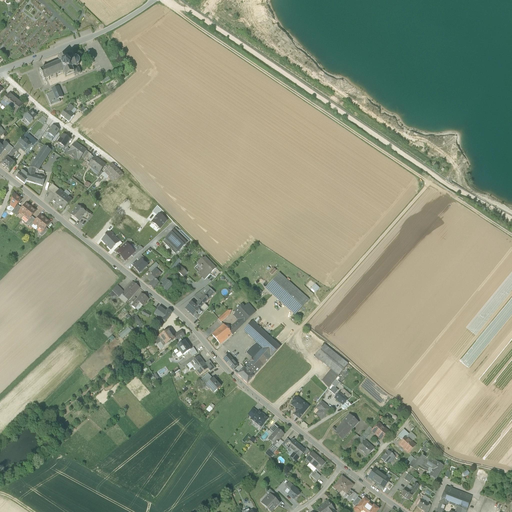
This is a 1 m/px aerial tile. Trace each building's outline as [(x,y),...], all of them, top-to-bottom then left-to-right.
[(44,83),(45,84),(64,76),(65,79),(73,75),(74,77),(81,75),(78,70),(77,70),(76,68),(78,68),(79,67),(79,65),(79,63),(78,61),(77,60),(75,59),(73,60),(71,55),(57,61),(59,63),(44,70),(40,72),(39,73),(44,83)] [(59,100),(63,98),(58,88),(52,91),(53,93),(56,101),(59,100)] [(51,107),(60,103),(59,100),(56,101),(53,93),(46,96),(51,107)] [(19,102),(20,101),(17,98),(15,99),(9,95),(1,105),(15,116),(23,106),(19,102)] [(66,111),(70,114),(74,109),(76,107),(74,106),(73,108),(70,105),(66,111)] [(70,114),(66,111),(61,117),(69,124),(74,117),(73,116),(70,114)] [(36,117),(31,112),(30,114),(25,118),(24,119),(30,124),(33,121),(32,121),(36,117)] [(39,121),(44,125),(47,120),(43,116),(39,121)] [(59,131),(53,127),(48,134),(54,138),(59,131)] [(33,147),(36,143),(28,135),(30,133),(28,131),(14,149),(13,150),(16,152),(17,153),(22,146),(26,150),(31,145),(33,147)] [(70,140),(63,136),(58,143),(64,148),(65,148),(67,144),(70,140)] [(0,155),(5,150),(8,145),(9,145),(5,142),(1,146),(0,145),(0,155)] [(70,151),(67,155),(71,159),(76,162),(78,159),(80,161),(82,158),(86,152),(75,144),(70,151)] [(13,150),(14,149),(8,145),(5,150),(10,154),(13,150)] [(37,157),(45,162),(51,151),(48,149),(47,149),(44,147),(37,157)] [(16,152),(13,150),(10,154),(1,165),(9,171),(15,164),(9,159),(11,157),(12,157),(16,152)] [(30,169),(36,170),(39,171),(45,162),(37,157),(30,169)] [(98,160),(95,158),(90,164),(93,166),(92,167),(95,170),(94,171),(95,172),(95,171),(99,174),(105,166),(97,161),(98,160)] [(123,175),(112,165),(104,173),(112,181),(116,180),(117,181),(123,175)] [(27,176),(22,171),(20,174),(16,178),(25,185),(26,182),(27,181),(29,176),(28,176),(27,176)] [(27,181),(26,182),(43,187),(45,179),(34,176),(28,174),(27,176),(28,176),(29,176),(27,181)] [(63,194),(59,191),(56,195),(51,201),(53,202),(52,203),(55,205),(55,204),(63,194)] [(10,211),(11,212),(14,209),(17,206),(21,200),(13,194),(12,199),(11,199),(11,202),(11,203),(10,208),(8,208),(7,209),(7,211),(9,212),(10,211)] [(68,197),(63,194),(55,204),(60,208),(68,197)] [(72,201),(68,197),(60,208),(59,208),(61,210),(62,210),(64,211),(72,201)] [(19,213),(24,217),(31,208),(26,204),(22,209),(19,213)] [(14,215),(20,208),(17,206),(14,209),(11,212),(14,215)] [(71,215),(79,222),(81,220),(86,213),(85,213),(78,207),(71,215)] [(157,207),(152,213),(157,217),(159,215),(162,211),(157,207)] [(22,219),(27,223),(29,221),(32,217),(36,212),(31,208),(24,217),(22,219)] [(86,213),(81,220),(82,221),(88,223),(93,216),(87,211),(85,213),(86,213)] [(157,217),(152,223),(160,229),(167,221),(159,215),(157,217)] [(38,228),(45,220),(40,216),(36,221),(33,225),(34,225),(38,228)] [(28,226),(34,219),(32,217),(29,221),(27,223),(26,224),(28,226)] [(46,229),(50,224),(45,220),(38,228),(43,232),(46,229)] [(42,237),(49,231),(46,229),(43,232),(40,236),(42,237)] [(189,242),(176,229),(169,236),(182,248),(189,242)] [(110,233),(102,241),(107,246),(114,238),(110,233)] [(182,248),(169,236),(163,242),(176,255),(182,248)] [(114,238),(107,246),(111,250),(119,243),(114,238)] [(131,256),(134,253),(134,252),(127,244),(120,250),(117,253),(125,262),(131,256)] [(137,249),(134,252),(134,253),(131,256),(133,258),(140,252),(137,249)] [(198,264),(204,270),(199,275),(205,280),(210,276),(215,270),(208,263),(209,262),(205,258),(203,260),(202,259),(198,264)] [(133,267),(139,273),(148,266),(142,259),(139,262),(133,267)] [(149,270),(152,273),(155,269),(156,270),(159,266),(156,263),(152,267),(149,270)] [(183,278),(188,272),(177,263),(173,268),(183,278)] [(261,276),(263,278),(272,269),(270,267),(261,276)] [(156,270),(155,269),(152,273),(147,278),(152,282),(149,286),(153,290),(159,284),(156,281),(161,275),(156,270)] [(171,269),(160,282),(163,285),(166,281),(167,281),(174,272),(171,269)] [(215,270),(210,276),(215,279),(221,274),(216,269),(215,270)] [(309,301),(279,274),(265,289),(295,316),(309,301)] [(161,288),(167,293),(173,286),(167,281),(166,281),(163,285),(161,288)] [(129,301),(140,288),(132,282),(123,292),(121,294),(122,295),(119,298),(124,303),(126,303),(128,301),(129,301)] [(121,294),(123,292),(117,286),(112,291),(119,298),(122,295),(121,294)] [(204,296),(209,300),(215,293),(208,287),(195,296),(200,301),(204,296)] [(145,303),(148,300),(141,295),(132,307),(135,310),(139,305),(140,305),(140,304),(142,306),(144,303),(145,303)] [(185,310),(193,317),(197,313),(200,316),(208,308),(205,305),(209,300),(204,296),(200,301),(195,306),(192,302),(185,310)] [(230,328),(235,333),(256,313),(248,304),(244,308),(242,305),(235,312),(236,313),(233,315),(238,320),(238,322),(230,328)] [(165,322),(172,313),(168,311),(166,313),(159,309),(155,314),(162,319),(165,322)] [(228,311),(218,320),(221,323),(229,316),(231,311),(228,311)] [(138,326),(142,323),(138,316),(133,319),(138,326)] [(244,369),(254,377),(280,348),(252,322),(244,332),(257,344),(251,348),(246,354),(253,359),(244,369)] [(223,325),(212,335),(220,345),(232,335),(232,336),(235,333),(230,328),(228,330),(223,325)] [(119,336),(123,340),(131,331),(127,327),(119,336)] [(173,337),(168,331),(154,340),(161,350),(175,340),(173,337)] [(175,340),(176,343),(185,337),(181,331),(173,337),(175,340)] [(190,350),(184,342),(177,347),(183,356),(189,352),(190,351),(190,350)] [(322,382),(328,389),(348,365),(325,346),(315,358),(331,371),(322,382)] [(223,360),(233,371),(237,366),(228,356),(223,360)] [(204,365),(198,358),(190,363),(200,376),(208,370),(204,365)] [(209,361),(204,365),(208,370),(210,373),(215,369),(209,361)] [(238,376),(247,384),(254,377),(244,369),(238,376)] [(210,377),(208,374),(202,380),(204,382),(210,377)] [(213,380),(210,377),(204,382),(207,385),(213,380)] [(221,387),(213,379),(213,380),(207,385),(210,388),(209,389),(213,393),(217,390),(217,391),(221,387)] [(351,396),(343,390),(335,399),(343,405),(344,404),(351,396)] [(303,415),(309,407),(298,398),(296,399),(294,399),(293,401),(293,402),(294,403),(291,405),(296,409),(295,410),(296,412),(296,413),(298,411),(303,415)] [(317,416),(322,420),(330,410),(321,403),(316,409),(320,412),(317,416)] [(212,404),(207,409),(210,412),(215,407),(212,404)] [(253,420),(258,413),(253,410),(248,416),(253,420)] [(299,419),(303,415),(298,411),(296,413),(294,415),(299,419)] [(268,420),(258,412),(258,413),(253,420),(252,421),(261,428),(268,420)] [(331,430),(342,441),(358,423),(349,415),(336,430),(333,428),(331,430)] [(382,441),(389,433),(378,424),(372,432),(373,432),(382,441)] [(369,437),(373,432),(372,432),(368,428),(364,433),(369,437)] [(277,429),(269,440),(275,445),(277,444),(278,444),(277,443),(284,435),(277,429)] [(403,442),(409,435),(404,431),(398,437),(403,442)] [(369,437),(364,433),(360,438),(365,441),(369,437)] [(416,439),(410,434),(409,435),(403,442),(399,446),(408,454),(415,447),(411,443),(416,439)] [(288,449),(292,444),(287,439),(281,445),(287,450),(288,449)] [(374,450),(365,441),(358,448),(361,450),(360,452),(364,455),(365,455),(367,457),(374,450)] [(305,451),(294,442),(292,444),(288,449),(292,452),(293,451),(295,453),(291,459),(296,463),(302,454),(305,451)] [(278,450),(273,445),(269,450),(274,455),(278,450)] [(389,454),(395,459),(397,460),(399,458),(392,451),(389,454)] [(389,454),(388,452),(382,459),(389,466),(395,459),(389,454)] [(306,460),(318,471),(324,463),(319,459),(319,460),(312,454),(306,460)] [(429,476),(435,480),(443,467),(430,459),(429,461),(427,459),(421,455),(419,459),(414,466),(418,468),(423,471),(424,470),(428,472),(430,469),(433,471),(429,476)] [(414,466),(419,459),(416,457),(409,466),(416,471),(418,468),(414,466)] [(373,482),(379,473),(374,469),(372,471),(369,476),(368,478),(373,482)] [(320,477),(315,472),(311,476),(316,481),(320,477)] [(379,485),(385,477),(379,473),(373,482),(379,485)] [(413,478),(408,474),(404,480),(409,484),(413,478)] [(342,477),(333,488),(340,493),(337,497),(343,501),(345,498),(348,500),(350,498),(346,495),(346,494),(347,494),(350,490),(353,486),(342,477)] [(388,483),(390,480),(385,477),(379,485),(384,489),(385,488),(388,483)] [(394,486),(388,483),(385,488),(390,491),(394,486)] [(412,489),(408,486),(401,496),(409,501),(419,487),(415,484),(412,489)] [(454,511),(466,511),(472,497),(446,487),(436,511),(443,511),(444,511),(443,511),(446,503),(457,507),(454,511)] [(295,501),(300,495),(296,491),(293,489),(291,491),(287,495),(295,501)] [(267,493),(269,495),(270,495),(277,501),(279,499),(277,497),(278,497),(270,490),(267,493)] [(358,498),(353,494),(350,498),(348,500),(347,501),(351,504),(352,502),(354,503),(358,498)] [(274,510),(279,504),(277,501),(270,495),(269,495),(266,499),(267,501),(264,504),(268,507),(267,508),(270,511),(273,510),(274,510)] [(424,511),(429,506),(427,504),(430,501),(424,497),(417,507),(424,511)] [(361,501),(358,498),(354,503),(352,505),(355,507),(356,505),(357,506),(361,501)] [(376,511),(378,510),(378,506),(371,507),(369,505),(368,499),(364,499),(358,507),(356,508),(354,510),(354,511),(376,511)] [(317,510),(318,511),(334,511),(328,503),(323,507),(323,506),(317,510)]
